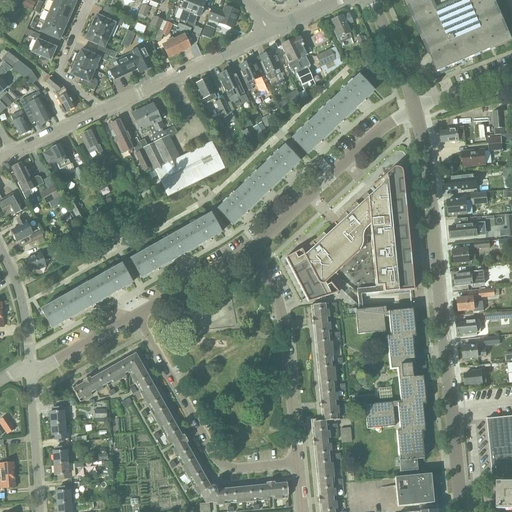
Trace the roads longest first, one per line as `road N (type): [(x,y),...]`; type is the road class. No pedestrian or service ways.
road 1 (residential): [(461,511),(414,109)]
road 2 (residential): [(135,316),(221,463),(298,463)]
road 3 (residential): [(298,463),(282,313),(251,248)]
road 4 (residential): [(251,248),(414,109)]
road 5 (residential): [(102,110),(268,32)]
road 6 (residential): [(102,110),(56,75),(89,0)]
road 7 (residential): [(135,316),(251,248)]
road 8 (residential): [(39,511),(30,377)]
road 9 (residential): [(30,377),(135,316)]
